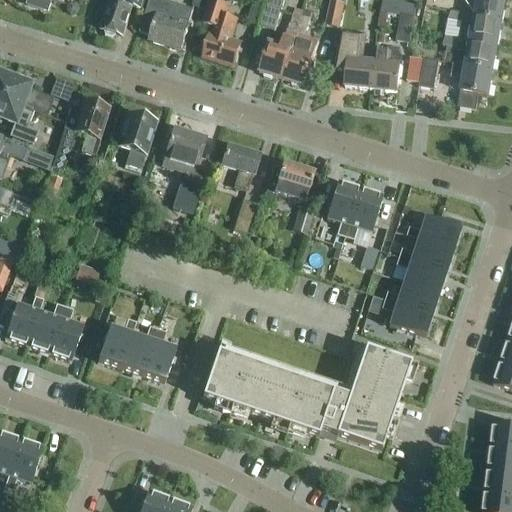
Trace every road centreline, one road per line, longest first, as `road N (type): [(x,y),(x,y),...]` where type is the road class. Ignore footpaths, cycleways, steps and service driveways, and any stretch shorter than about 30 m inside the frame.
road 1 (residential): [(0,38),(511,203)]
road 2 (residential): [(511,207),(409,511)]
road 3 (residential): [(293,511),(208,465),(109,434)]
